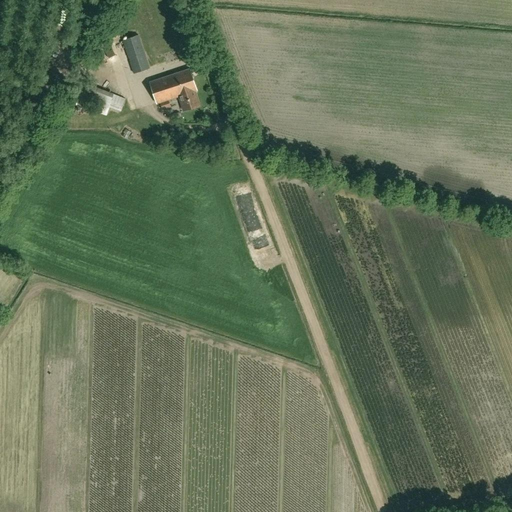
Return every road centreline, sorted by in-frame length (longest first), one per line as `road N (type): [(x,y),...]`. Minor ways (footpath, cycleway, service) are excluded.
road 1 (track): [(384,511),(235,123)]
road 2 (unclassified): [(235,123),(188,0)]
